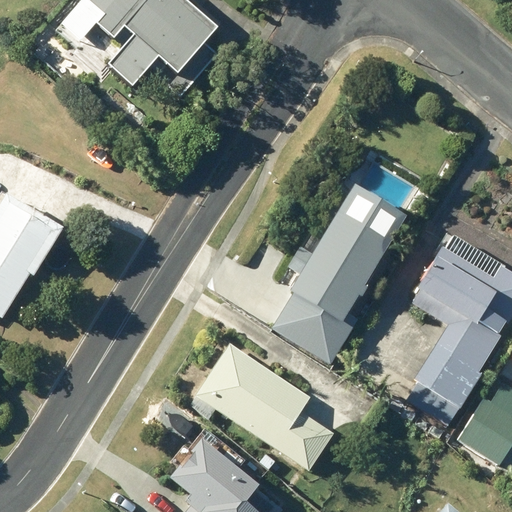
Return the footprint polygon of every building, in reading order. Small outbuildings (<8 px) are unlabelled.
[(84,16),(148,70),(187,23),(186,22),(194,12),(179,0),(68,0),(67,2),(74,7),(69,13),(79,22),(84,16)] [(112,47),(96,33),(84,46),(101,60),(112,47)] [(184,35),(151,74),(180,98),(212,58),(184,35)] [(0,313),(20,281),(23,283),(52,236),(0,204),(0,313)] [(326,218),(277,298),(330,330),(379,249),(375,247),(381,237),(337,210),(331,221),(326,218)] [(439,328),(406,383),(412,386),(401,405),(441,429),(450,413),(453,414),(474,379),(471,377),(491,342),(488,340),(494,329),(498,331),(511,307),(511,284),(493,273),(495,269),(440,236),(404,297),(409,300),(405,308),(439,328)] [(209,414),(299,476),(325,438),(292,416),(301,403),(223,350),(183,409),(203,423),(209,414)] [(477,400),(450,443),(492,469),(511,437),(511,393),(498,385),(485,405),(477,400)] [(180,503),(175,509),(178,511),(233,511),(232,511),(248,492),(228,476),(236,465),(202,438),(193,449),(188,445),(177,458),(180,460),(170,473),(167,471),(157,485),(180,503)] [(271,464),(261,457),(254,466),(265,473),(271,464)]
